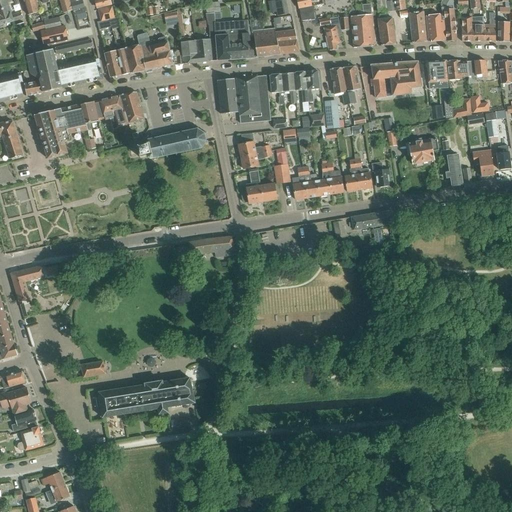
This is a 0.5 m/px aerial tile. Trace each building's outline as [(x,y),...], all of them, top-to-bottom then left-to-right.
[(6,0),(0,0),(0,25),(13,21),(11,15),(7,1),(6,0)] [(23,0),(28,15),(39,11),(35,0),(23,0)] [(69,0),(59,0),(63,12),(72,9),(69,0)] [(69,0),(72,9),(74,15),(77,30),(80,29),(76,15),(79,14),(77,9),(84,7),(81,0),(77,1),(76,0),(69,0)] [(297,0),(299,9),(311,6),(310,1),(315,0),(314,0),(297,0)] [(374,0),(375,0),(377,12),(380,11),(380,9),(388,8),(387,1),(386,1),(385,0),(374,0)] [(395,0),(393,0),(395,10),(395,11),(401,10),(406,9),(404,0),(395,0)] [(455,19),(454,19),(452,0),(448,0),(446,5),(446,7),(441,7),(442,19),(444,19),(447,41),(457,41),(455,19)] [(468,0),(470,10),(480,9),(479,0),(468,0)] [(209,36),(215,36),(218,61),(234,59),(231,22),(215,23),(214,13),(220,12),(219,1),(204,3),(206,14),(208,25),(209,36)] [(289,14),(286,1),(275,3),(278,16),(289,14)] [(363,5),(363,11),(364,15),(361,15),(364,47),(374,46),(371,4),(363,5)] [(97,9),(100,22),(115,18),(112,6),(97,9)] [(311,6),(299,9),(302,22),(315,19),(313,11),(312,11),(311,6)] [(190,37),(184,38),(181,9),(177,9),(177,12),(178,19),(180,39),(181,38),(182,51),(184,64),(198,63),(196,41),(190,41),(190,37)] [(359,16),(351,16),(354,48),(364,47),(361,15),(364,15),(363,11),(358,11),(359,16)] [(423,12),(422,12),(422,11),(409,13),(413,42),(426,42),(423,12)] [(20,12),(11,15),(13,21),(22,19),(20,12)] [(165,21),(178,19),(177,12),(164,15),(165,21)] [(489,21),(489,25),(484,25),(485,42),(496,42),(496,25),(495,25),(495,13),(488,13),(488,21),(489,21)] [(440,15),(426,16),(428,42),(445,40),(442,20),(441,21),(440,15)] [(483,16),(472,17),(473,25),(473,41),(485,42),(484,25),(483,16)] [(43,21),(45,30),(62,26),(60,17),(43,21)] [(337,17),(331,18),(331,17),(318,19),(320,26),(323,25),(328,51),(337,49),(336,43),(339,42),(337,35),(341,34),(337,17)] [(473,25),(472,17),(461,17),(462,25),(462,41),(473,41),(473,25)] [(348,30),(347,18),(340,18),(341,30),(348,30)] [(396,44),(392,18),(378,19),(382,45),(396,44)] [(250,20),(231,22),(234,59),(257,57),(253,33),(252,31),(250,20)] [(205,21),(198,22),(199,31),(206,30),(205,21)] [(25,29),(23,22),(15,25),(17,32),(25,29)] [(509,22),(497,22),(497,42),(509,42),(509,22)] [(33,32),(44,29),(43,23),(31,26),(33,32)] [(62,26),(45,30),(40,31),(43,45),(68,40),(65,26),(62,26)] [(275,28),(264,30),(268,56),(280,55),(280,54),(276,32),(275,28)] [(264,30),(252,31),(253,33),(257,57),(268,56),(264,30)] [(295,30),(276,32),(280,54),(299,52),(295,30)] [(136,46),(125,49),(126,52),(131,72),(131,73),(147,70),(164,67),(166,69),(169,68),(170,66),(173,65),(169,48),(166,37),(162,38),(158,39),(159,44),(150,46),(147,34),(145,33),(137,35),(137,37),(139,45),(136,46)] [(56,54),(92,46),(91,39),(54,48),(56,54)] [(210,39),(196,41),(198,63),(212,61),(210,39)] [(94,56),(56,65),(57,68),(62,88),(103,79),(96,49),(93,49),(94,56)] [(125,49),(116,50),(117,55),(122,75),(131,72),(126,52),(125,49)] [(39,80),(40,81),(43,92),(62,88),(57,68),(56,65),(52,50),(26,56),(30,73),(40,79),(39,80)] [(116,50),(105,53),(111,77),(122,75),(117,55),(116,50)] [(461,77),(468,77),(466,62),(466,61),(459,61),(446,62),(448,81),(461,80),(461,77)] [(487,77),(485,61),(474,61),(475,75),(482,75),(482,77),(487,77)] [(511,82),(511,70),(511,61),(498,61),(501,84),(511,82)] [(374,86),(375,98),(411,94),(410,88),(421,87),(417,62),(371,65),(373,79),(370,79),(371,86),(374,86)] [(428,89),(434,89),(438,89),(438,83),(437,83),(435,73),(439,72),(437,62),(426,62),(428,89)] [(445,62),(437,62),(439,72),(435,73),(437,83),(438,83),(438,89),(442,89),(447,88),(447,82),(445,62)] [(360,89),(356,67),(342,68),(347,92),(351,91),(353,91),(360,89)] [(356,103),(353,91),(351,91),(347,92),(342,68),(330,69),(335,94),(342,93),(345,105),(356,103)] [(305,72),(308,102),(314,102),(313,94),(312,94),(311,90),(319,89),(318,71),(305,72)] [(303,103),(308,102),(305,72),(293,73),(295,91),(303,90),(303,95),(303,103)] [(293,73),(281,74),(283,92),(291,92),(291,96),(290,96),(291,104),(296,103),(295,91),(293,73)] [(284,104),(283,92),(281,74),(269,75),(271,94),(279,93),(279,98),(279,105),(284,104)] [(18,76),(0,80),(0,101),(23,96),(18,76)] [(266,76),(236,79),(240,124),(270,121),(266,76)] [(236,114),(234,79),(216,81),(220,115),(236,114)] [(27,96),(43,92),(40,81),(24,84),(27,96)] [(120,95),(124,111),(128,123),(144,119),(136,92),(120,95)] [(118,96),(109,98),(117,128),(118,128),(119,135),(125,133),(123,125),(128,123),(124,111),(123,111),(118,96)] [(99,120),(102,119),(104,118),(105,119),(109,117),(112,129),(117,128),(109,98),(94,102),(99,120)] [(452,110),(453,116),(452,118),(471,115),(470,99),(461,99),(462,108),(452,110)] [(81,104),(87,130),(91,129),(90,123),(98,120),(99,120),(94,102),(94,101),(81,104)] [(442,108),(441,108),(440,102),(430,103),(432,120),(443,118),(442,108)] [(81,104),(55,110),(65,153),(67,153),(63,140),(68,138),(67,134),(87,130),(81,104)] [(327,129),(339,128),(343,127),(342,120),(338,120),(337,105),(325,107),(327,129)] [(452,116),(453,116),(452,110),(451,106),(444,106),(445,117),(452,116)] [(47,158),(65,153),(55,110),(34,115),(47,158)] [(309,117),(310,127),(325,126),(324,114),(313,115),(309,115),(309,117)] [(474,115),(467,116),(468,124),(476,123),(474,115)] [(364,116),(353,118),(354,125),(365,123),(364,116)] [(302,128),(310,127),(309,117),(301,117),(302,128)] [(498,136),(495,118),(485,119),(488,138),(498,136)] [(273,120),(274,128),(286,127),(285,119),(273,120)] [(11,121),(0,123),(0,133),(1,134),(3,141),(16,137),(11,121)] [(351,127),(352,135),(360,134),(359,126),(351,127)] [(147,138),(148,143),(137,146),(139,154),(139,155),(139,156),(141,161),(148,160),(149,161),(151,163),(154,162),(154,160),(156,158),(157,158),(158,157),(165,156),(166,158),(167,157),(167,156),(175,154),(175,155),(177,155),(177,153),(185,152),(185,153),(187,153),(187,152),(193,150),(193,152),(195,151),(195,150),(200,148),(201,150),(203,149),(201,147),(205,142),(207,142),(207,141),(205,140),(204,134),(206,133),(205,132),(203,133),(197,129),(197,127),(196,127),(196,129),(190,130),(189,129),(188,129),(189,131),(182,132),(181,130),(180,131),(180,133),(172,134),(172,133),(170,133),(171,135),(163,136),(162,135),(161,135),(161,137),(155,138),(153,137),(152,139),(149,139),(148,138),(147,138)] [(308,128),(296,129),(297,138),(301,137),(301,141),(309,140),(308,128)] [(343,136),(351,135),(349,128),(342,129),(343,136)] [(295,130),(282,131),(283,139),(295,138),(295,130)] [(326,140),(336,138),(335,131),(324,133),(326,140)] [(396,145),(394,131),(387,132),(390,146),(396,145)] [(22,155),(16,137),(3,141),(9,158),(22,155)] [(422,165),(422,163),(434,161),(433,157),(434,156),(433,154),(431,146),(437,145),(436,138),(421,141),(421,139),(415,140),(416,142),(406,144),(407,152),(411,151),(413,164),(415,164),(416,167),(422,165)] [(269,146),(261,147),(261,146),(254,148),(253,142),(238,145),(241,157),(256,154),(262,153),(271,151),(269,146)] [(508,152),(507,145),(497,147),(496,154),(498,169),(510,168),(508,152)] [(284,148),(278,149),(275,150),(277,157),(286,155),(284,148)] [(490,150),(472,152),(474,164),(479,163),(481,176),(493,174),(490,150)] [(258,165),(256,154),(241,157),(243,168),(258,165)] [(448,156),(450,172),(446,173),(447,178),(451,177),(452,186),(462,185),(457,155),(448,156)] [(349,160),(350,169),(349,169),(350,176),(345,177),(347,192),(359,190),(357,175),(356,169),(355,159),(349,160)] [(360,159),(355,159),(356,169),(357,175),(359,190),(371,188),(368,169),(361,170),(360,168),(361,168),(360,159)] [(332,163),(327,164),(331,194),(343,192),(340,170),(333,171),(332,163)] [(391,185),(388,169),(382,170),(381,163),(372,164),(373,171),(375,171),(377,187),(391,185)] [(324,180),(317,181),(319,196),(331,194),(327,164),(321,165),(324,180)] [(299,177),(292,178),(293,185),(295,200),(307,198),(302,167),(297,168),(299,177)] [(308,167),(302,167),(307,198),(319,196),(317,181),(316,175),(309,176),(308,167)] [(469,167),(462,169),(464,181),(471,180),(469,167)] [(246,203),(248,202),(249,203),(263,201),(260,186),(258,171),(249,172),(251,183),(246,184),(247,190),(240,191),(242,200),(242,201),(244,202),(245,203),(246,203)] [(277,184),(284,183),(282,171),(275,172),(277,184)] [(274,184),(260,186),(263,201),(276,199),(274,184)] [(394,224),(391,211),(370,214),(373,226),(373,227),(394,224)] [(352,217),(352,221),(348,222),(349,227),(353,226),(354,230),(373,227),(373,226),(370,214),(352,217)] [(333,222),(335,236),(345,234),(343,220),(333,222)] [(235,254),(231,236),(189,242),(192,256),(215,252),(216,257),(235,254)] [(57,265),(45,268),(47,274),(53,272),(54,274),(59,273),(57,265)] [(43,277),(41,266),(11,273),(19,302),(30,299),(25,282),(43,277)] [(0,337),(11,334),(8,324),(0,326),(0,337)] [(0,348),(14,345),(11,334),(0,337),(0,348)] [(0,359),(16,355),(14,345),(0,348),(0,350),(1,354),(0,354),(0,359)] [(83,377),(105,374),(102,361),(80,365),(83,377)] [(0,380),(1,381),(3,389),(25,382),(21,370),(0,376),(0,380)] [(98,392),(99,397),(95,397),(97,407),(101,406),(102,417),(157,408),(158,413),(167,412),(166,406),(193,402),(189,377),(162,382),(162,381),(145,383),(145,384),(98,392)] [(26,388),(0,395),(0,403),(1,408),(10,405),(11,408),(13,414),(27,410),(25,404),(31,402),(26,388)] [(36,420),(33,409),(14,415),(16,423),(11,425),(13,432),(37,424),(36,420)] [(186,418),(170,420),(172,431),(188,428),(186,418)] [(118,424),(111,427),(114,435),(121,432),(118,424)] [(20,432),(22,442),(18,443),(17,446),(18,449),(20,451),(25,450),(43,445),(40,433),(41,431),(41,428),(38,428),(38,427),(20,432)] [(49,483),(51,489),(64,484),(59,472),(40,479),(43,486),(49,483)] [(23,492),(24,491),(27,499),(41,493),(36,480),(27,484),(26,479),(20,480),(23,492)] [(64,484),(51,489),(51,490),(45,492),(50,505),(56,503),(56,502),(69,496),(64,484)] [(25,500),(28,511),(38,511),(35,497),(25,500)]
